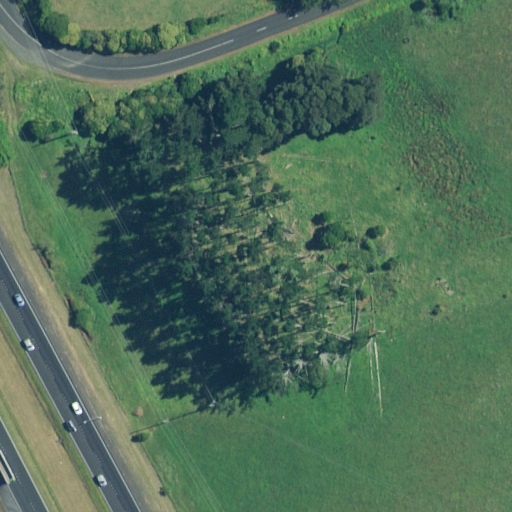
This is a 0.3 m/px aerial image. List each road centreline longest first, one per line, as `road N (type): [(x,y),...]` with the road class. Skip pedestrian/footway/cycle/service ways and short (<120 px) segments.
road 1 (unclassified): [(339,0),(194,54),(104,54),(24,20),(7,0)]
road 2 (motorway): [(0,275),(126,511)]
